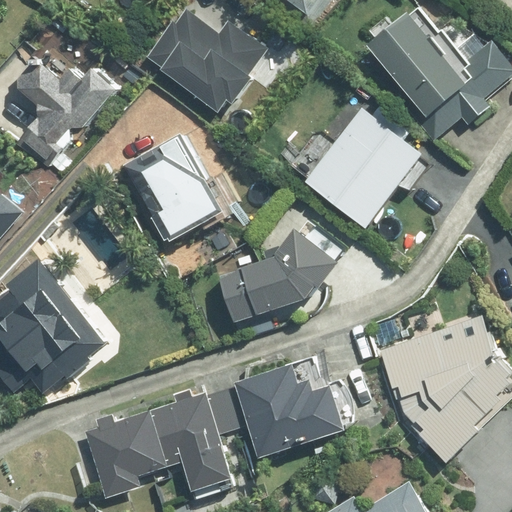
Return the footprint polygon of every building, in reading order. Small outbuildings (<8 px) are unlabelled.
[(267,0),(313,37),(343,0),(267,0)] [(492,98),(511,80),(511,52),(501,40),(495,45),(470,16),(464,21),(458,14),(444,26),(425,3),(398,26),(389,16),(368,35),(433,110),(425,117),(443,139),(468,118),(474,126),(498,105),(492,98)] [(259,70),(274,49),(238,22),(230,33),(196,9),(186,22),(182,19),(155,57),(229,110),(237,98),(244,103),(264,74),(259,70)] [(91,127),(126,88),(102,66),(93,77),(81,66),(71,78),(45,54),(20,81),(49,107),(38,120),(63,144),(85,121),(91,127)] [(292,141),(284,152),(376,224),(432,152),(373,106),(344,142),(329,131),(310,155),(292,141)] [(213,173),(189,132),(133,164),(179,242),(243,205),(221,168),(213,173)] [(3,193),(0,190),(0,245),(31,211),(7,189),(3,193)] [(312,298),(347,264),(305,225),(283,256),(227,278),(244,321),(312,298)] [(118,344),(49,257),(15,284),(18,288),(0,303),(0,368),(1,368),(20,393),(34,382),(49,400),(118,344)] [(502,346),(488,314),(481,317),(479,311),(448,324),(449,327),(389,352),(394,365),(389,367),(412,424),(454,461),(489,428),(484,422),(509,397),(507,395),(511,390),(511,350),(505,343),(502,346)] [(300,361),(241,380),(266,456),(355,427),(339,378),(321,384),(318,376),(306,379),(300,361)] [(103,426),(91,430),(112,497),(148,486),(145,476),(193,461),(201,489),(241,477),(215,392),(123,420),(121,414),(101,420),(103,426)] [(436,511),(415,479),(368,509),(359,495),(331,511),(443,511),(441,509),(436,511)]
